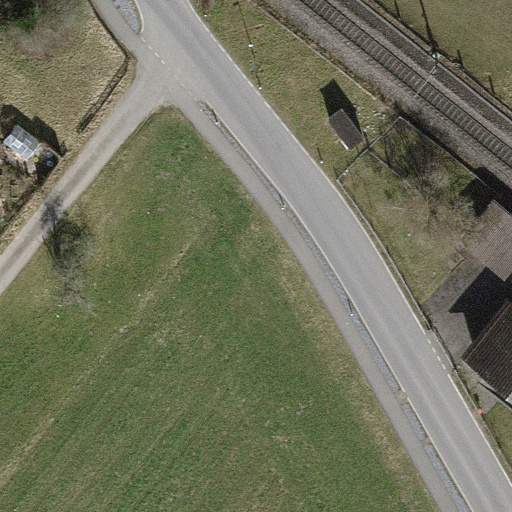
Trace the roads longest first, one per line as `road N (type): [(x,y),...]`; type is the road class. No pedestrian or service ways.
road 1 (tertiary): [(160,0),(179,35),(338,232),(499,511)]
road 2 (track): [(0,278),(186,44)]
